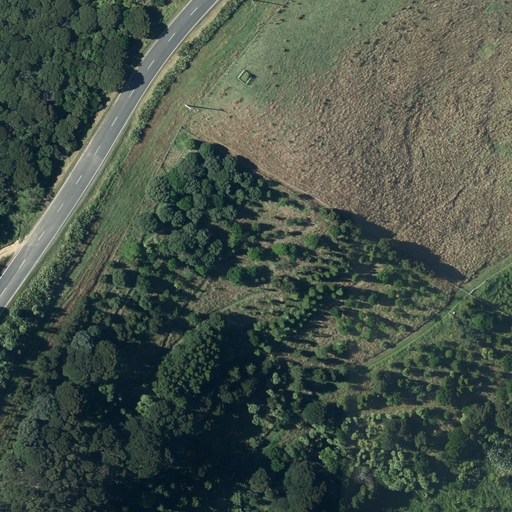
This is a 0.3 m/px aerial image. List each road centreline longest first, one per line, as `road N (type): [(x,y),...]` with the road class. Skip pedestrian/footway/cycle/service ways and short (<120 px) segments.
road 1 (track): [(233,511),(235,471),(263,441),(321,394),(436,326),(464,292),(511,260)]
road 2 (tertiary): [(204,0),(138,85),(0,299)]
